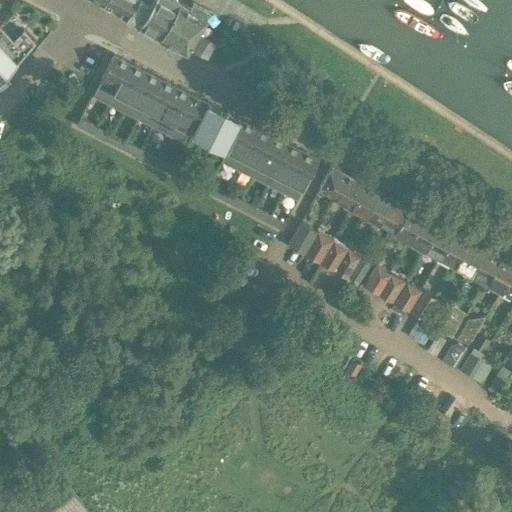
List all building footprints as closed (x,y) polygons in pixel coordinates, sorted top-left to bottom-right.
[(101,0),(101,1),(125,15),(134,0),(101,0)] [(134,0),(125,15),(138,22),(137,23),(157,34),(176,0),(134,0)] [(182,0),(176,0),(157,34),(187,49),(194,37),(198,39),(200,34),(196,32),(199,28),(206,13),(182,0)] [(0,23),(0,83),(10,73),(7,70),(35,40),(23,27),(13,37),(0,23)] [(198,39),(194,46),(206,52),(212,40),(201,34),(200,34),(198,39)] [(99,82),(93,94),(107,101),(128,60),(113,52),(97,80),(99,82)] [(128,60),(107,101),(108,101),(122,109),(143,67),(129,60),(128,60)] [(143,67),(122,109),(123,109),(137,117),(158,75),(144,68),(143,67)] [(158,75),(137,117),(139,118),(152,124),(173,83),(160,76),(158,75)] [(173,83),(152,124),(154,125),(167,132),(188,90),(176,84),(173,83)] [(188,90),(167,132),(170,133),(183,140),(189,126),(203,98),(192,92),(188,90)] [(203,98),(189,126),(191,127),(190,130),(191,131),(207,139),(222,147),(224,148),(225,145),(228,146),(242,118),(239,116),(239,115),(223,107),(208,99),(207,99),(207,100),(203,98)] [(91,131),(95,123),(80,116),(76,123),(91,131)] [(228,146),(221,159),(233,165),(236,167),(257,125),(255,124),(242,118),(228,146)] [(107,139),(111,131),(95,123),(91,131),(107,139)] [(257,125),(236,167),(249,173),(251,174),(272,133),(270,132),(257,125)] [(122,146),(126,139),(111,131),(107,139),(122,146)] [(272,133),(251,174),(265,181),(266,182),(287,140),(286,140),(272,133)] [(137,154),(141,147),(126,139),(122,146),(137,154)] [(287,140),(266,182),(280,189),(281,190),(302,148),(287,140)] [(153,162),(157,154),(141,147),(137,154),(153,162)] [(302,148),(281,190),(297,198),(304,184),(318,156),(302,148)] [(168,170),(172,162),(157,154),(153,162),(168,170)] [(183,177),(187,170),(172,162),(168,170),(183,177)] [(337,194),(349,172),(332,163),(321,185),(315,194),(320,197),(325,187),(337,194)] [(349,172),(337,194),(346,199),(343,205),(349,208),(352,202),(364,180),(349,172)] [(206,189),(209,181),(194,174),(190,181),(206,189)] [(352,202),(349,208),(364,216),(367,211),(379,188),(364,180),(352,202)] [(221,197),(225,189),(209,181),(206,189),(221,197)] [(393,195),(379,188),(367,211),(375,215),(369,225),(375,227),(380,217),(381,218),(393,195)] [(236,204),(240,197),(225,189),(221,197),(236,204)] [(408,203),(393,195),(381,218),(396,226),(408,203)] [(251,212),(255,205),(240,197),(236,204),(251,212)] [(408,203),(396,226),(412,235),(424,212),(408,203)] [(267,220),(270,212),(255,205),(251,212),(267,220)] [(282,228),(286,220),(270,212),(267,220),(282,228)] [(424,212),(412,235),(427,243),(440,220),(424,212)] [(301,219),(288,243),(289,244),(304,252),(317,228),(302,220),(301,219)] [(456,228),(440,220),(427,243),(443,252),(456,228)] [(317,228),(304,252),(305,253),(321,262),(334,237),(317,227),(317,228)] [(471,237),(456,228),(443,252),(458,260),(471,237)] [(334,237),(321,262),(334,269),(348,245),(334,237)] [(486,244),(471,237),(458,260),(473,268),(486,244)] [(486,244),(473,268),(489,278),(502,253),(486,244)] [(348,245),(334,269),(346,276),(347,275),(360,252),(361,252),(348,245)] [(347,275),(358,281),(370,258),(360,252),(347,275)] [(511,258),(502,253),(489,278),(503,285),(511,269),(511,258)] [(377,261),(364,284),(377,291),(390,269),(377,261)] [(390,269),(377,291),(391,299),(403,277),(390,269)] [(511,269),(503,285),(511,289),(511,269)] [(407,279),(396,300),(408,309),(421,287),(407,279)] [(411,308),(410,310),(423,317),(436,295),(423,287),(411,308)] [(464,309),(452,302),(439,327),(451,333),(464,309)] [(469,319),(458,337),(469,343),(479,325),(485,314),(469,319)] [(479,331),(471,346),(482,352),(490,337),(479,331)] [(453,337),(440,359),(454,367),(467,345),(453,337)] [(511,344),(510,344),(501,362),(509,366),(511,367),(511,344)] [(350,465),(361,474),(371,462),(360,452),(350,465)] [(0,511),(89,511),(50,457),(0,493),(0,511)]
